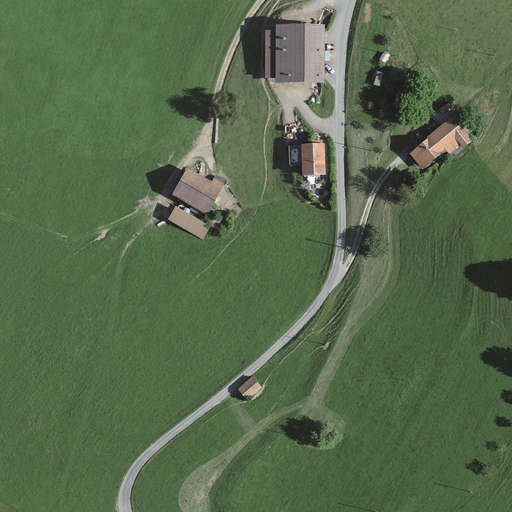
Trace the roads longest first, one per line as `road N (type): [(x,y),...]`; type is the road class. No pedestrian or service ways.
road 1 (unclassified): [(353,0),(339,127),(341,241),(329,285),(283,340),(152,450),(132,473),(126,511)]
road 2 (track): [(264,0),(220,89),(207,144),(210,177)]
